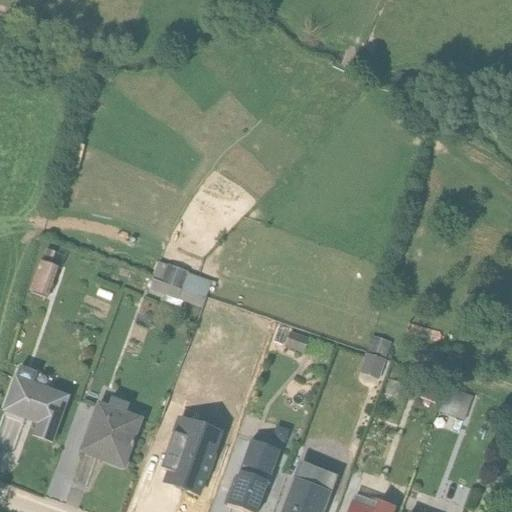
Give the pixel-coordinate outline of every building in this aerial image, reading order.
[(45,247),(29,290),(46,297),(57,267),(50,264),(54,251),(45,247)] [(152,275),(206,294),(211,280),(186,271),(187,269),(167,261),(166,263),(157,260),(151,275),(152,275)] [(206,294),(152,275),(148,287),(166,293),(164,298),(179,304),(181,299),(201,306),(206,294)] [(289,328),(283,344),(302,351),(308,335),(289,328)] [(365,350),(384,357),(391,339),(371,332),(365,350)] [(384,357),(365,350),(358,371),(378,378),(385,358),(384,357)] [(19,367),(3,410),(38,423),(33,435),(51,441),(67,396),(48,389),(52,379),(19,367)] [(389,377),(384,391),(399,397),(404,382),(389,377)] [(425,377),(419,395),(435,401),(441,383),(425,377)] [(446,385),(437,410),(463,419),(472,394),(446,385)] [(97,450),(125,460),(141,417),(126,412),(129,403),(110,396),(107,404),(98,400),(80,451),(95,457),(97,450)] [(250,438),(227,503),(251,511),(255,511),(278,448),(250,438)] [(182,449),(170,483),(198,493),(210,458),(204,456),(206,450),(187,443),(185,450),(182,449)] [(97,450),(95,457),(123,467),(125,460),(97,450)] [(297,467),(279,511),(322,511),(335,478),(310,468),(309,471),(297,467)] [(355,491),(347,511),(390,511),(394,504),(355,491)]
